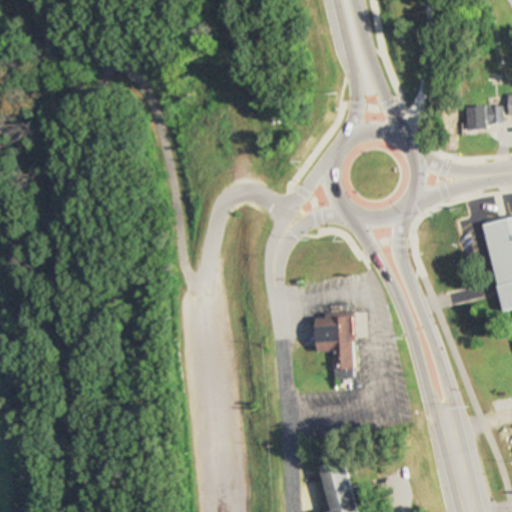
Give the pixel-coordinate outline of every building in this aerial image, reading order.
[(469,127),(502,127),(502,106),(469,106),(469,127)] [(511,210),(480,218),(500,303),(511,300),(511,210)] [(300,265),(325,273),(339,231),(314,223),(300,265)] [(319,353),(334,352),(335,373),(355,373),(354,313),(318,314),(319,353)] [(359,511),(348,460),(323,466),(333,511),(359,511)]
